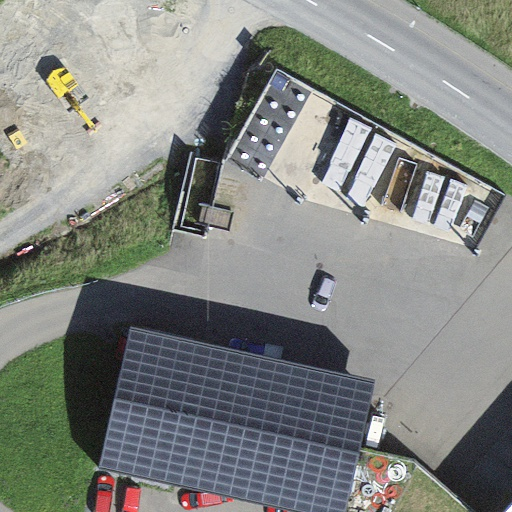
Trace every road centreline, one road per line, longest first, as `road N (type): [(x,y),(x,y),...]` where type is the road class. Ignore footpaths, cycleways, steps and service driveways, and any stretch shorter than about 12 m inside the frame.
road 1 (track): [(223,0),(204,87),(157,144),(80,213),(0,250)]
road 2 (tertiary): [(302,0),(511,130)]
